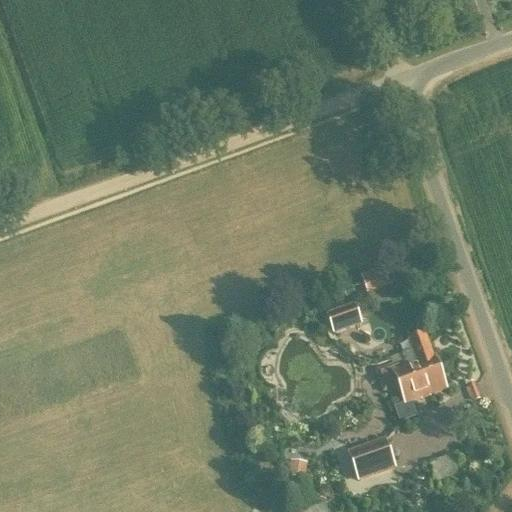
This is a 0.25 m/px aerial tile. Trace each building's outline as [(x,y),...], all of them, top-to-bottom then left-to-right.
[(368,291),(382,286),(376,270),(362,276),(368,291)] [(333,337),(362,326),(355,305),(325,316),(333,337)] [(384,395),(400,389),(406,407),(446,392),(434,358),(426,336),(409,342),(413,353),(403,356),(407,368),(396,371),(394,365),(376,372),(384,395)] [(357,484),(396,471),(386,440),(347,454),(357,484)] [(293,460),(289,476),(305,480),(308,464),(293,460)]
